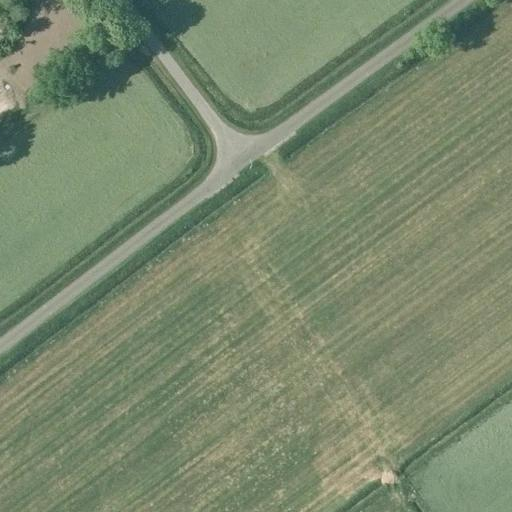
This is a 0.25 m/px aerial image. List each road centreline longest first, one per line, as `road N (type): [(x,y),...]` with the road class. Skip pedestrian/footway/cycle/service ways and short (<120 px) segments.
road 1 (unclassified): [(0,347),(241,162)]
road 2 (unclassified): [(241,162),(462,0)]
road 3 (unclassified): [(241,162),(117,0)]
